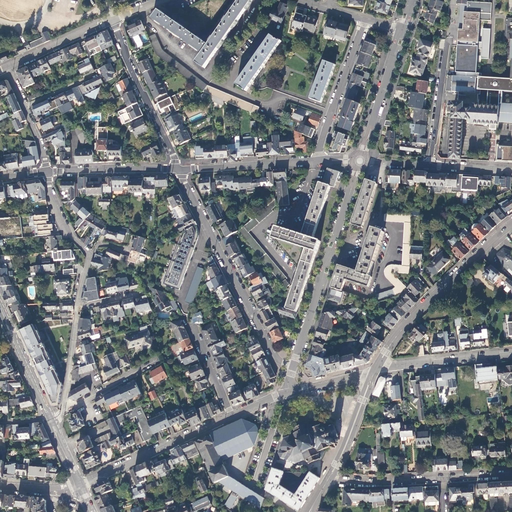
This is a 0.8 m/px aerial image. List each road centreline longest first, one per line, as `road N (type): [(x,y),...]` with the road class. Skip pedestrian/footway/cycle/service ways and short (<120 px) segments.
road 1 (residential): [(293,365),(273,352),(175,170)]
road 2 (tertiary): [(360,160),(293,365)]
road 3 (tertiary): [(374,371),(398,333),(511,224)]
road 4 (tertiary): [(231,416),(80,486)]
road 5 (residential): [(175,170),(114,21)]
road 6 (residential): [(366,20),(316,159)]
road 7 (residential): [(175,170),(316,159)]
road 8 (residential): [(511,353),(374,371)]
road 9 (tertiary): [(401,30),(360,160)]
road 10 (residential): [(46,171),(175,170)]
road 11 (residential): [(430,165),(444,41)]
